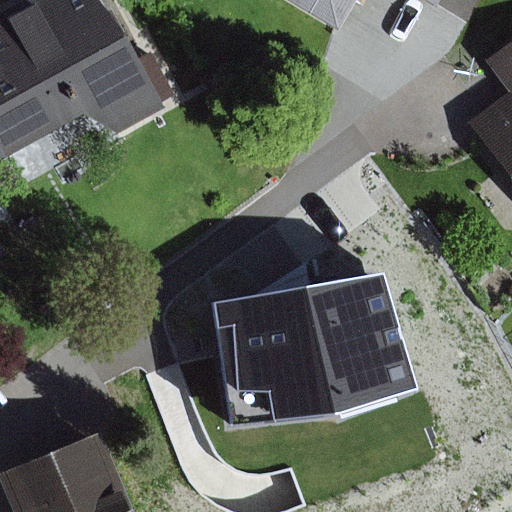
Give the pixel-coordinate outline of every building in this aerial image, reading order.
[(0,148),(6,159),(86,114),(120,134),(161,111),(97,0),(32,0),(0,18),(0,148)] [(290,0),(338,27),(353,0),(290,0)] [(510,95),(473,122),(511,173),(511,46),(488,65),(498,78),(510,95)] [(383,276),(215,305),(232,424),(337,412),(415,387),(383,276)] [(139,511),(109,435),(3,476),(17,511),(139,511)]
